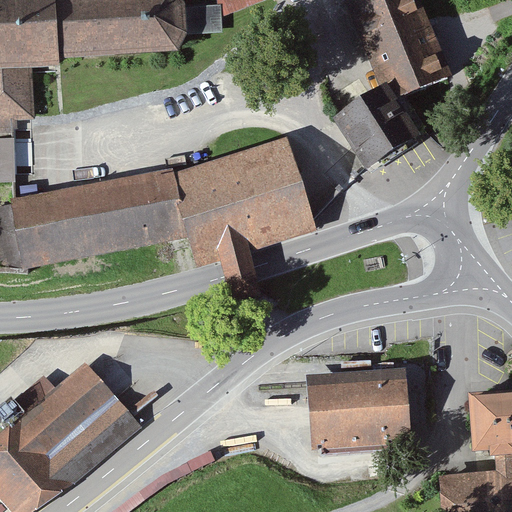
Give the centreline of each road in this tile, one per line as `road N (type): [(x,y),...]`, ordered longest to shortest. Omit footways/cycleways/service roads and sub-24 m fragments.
road 1 (tertiary): [(60,511),(264,348),(335,314),(442,293),(473,277)]
road 2 (tertiary): [(0,318),(164,294),(435,209)]
road 3 (track): [(442,293),(451,310),(452,380),(447,422),(429,466),(389,497),(350,511)]
road 4 (tertiary): [(435,209),(511,92)]
